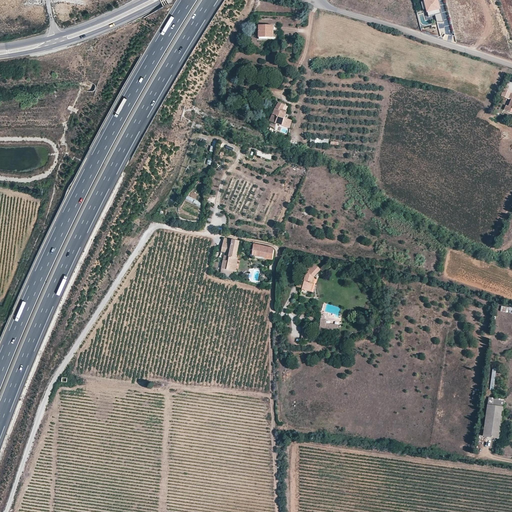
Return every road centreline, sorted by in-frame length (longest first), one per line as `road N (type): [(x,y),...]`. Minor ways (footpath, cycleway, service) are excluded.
road 1 (motorway): [(0,420),(76,239),(209,0)]
road 2 (motorway): [(188,0),(77,196),(0,370)]
road 3 (unclassified): [(5,511),(49,385),(152,227),(214,234)]
road 4 (track): [(276,511),(277,254),(268,243),(214,234)]
road 5 (tertiary): [(511,66),(319,0)]
road 6 (tertiary): [(0,51),(97,27),(158,0)]
